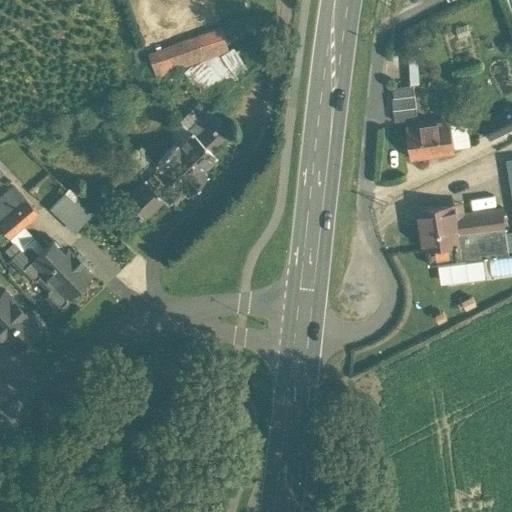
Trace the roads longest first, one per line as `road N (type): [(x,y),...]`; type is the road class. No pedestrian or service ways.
road 1 (residential): [(446,0),(383,30),(367,213),(395,274),(389,315),(349,332),(302,326)]
road 2 (residential): [(302,326),(243,319),(170,324),(97,350),(0,430)]
road 3 (secondary): [(302,326),(341,0)]
road 4 (secondary): [(281,511),(302,326)]
